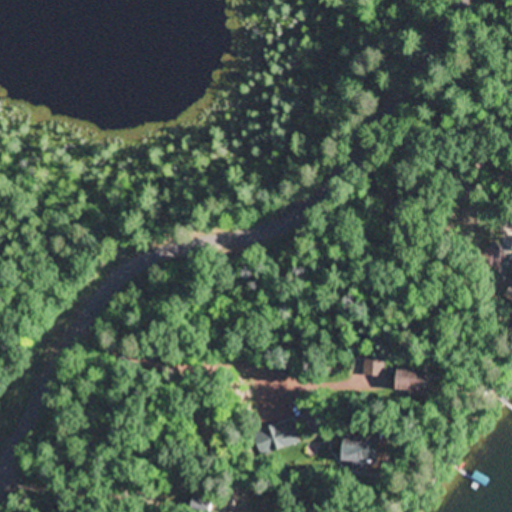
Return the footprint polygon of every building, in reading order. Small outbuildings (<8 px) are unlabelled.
[(386,357),(365,357),(365,377),(386,377),(386,357)] [(439,372),(406,372),(406,394),(439,394),(439,372)] [(276,449),(300,446),(296,422),(273,425),(276,449)] [(361,465),(360,470),(374,472),(376,463),(388,464),(391,442),(354,438),(351,464),(361,465)] [(191,511),(215,511),(218,499),(194,495),(191,511)]
